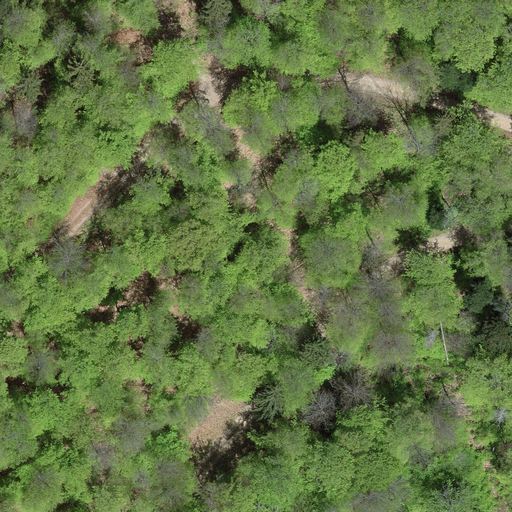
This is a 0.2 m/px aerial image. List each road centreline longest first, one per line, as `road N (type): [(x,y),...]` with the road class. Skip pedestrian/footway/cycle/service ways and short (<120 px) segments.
road 1 (track): [(511,233),(420,251),(371,278),(174,511)]
road 2 (track): [(155,0),(207,92),(285,76),(384,87),(511,127)]
road 3 (track): [(207,92),(0,289)]
road 4 (track): [(344,369),(306,413),(245,511)]
road 5 (track): [(511,355),(344,369)]
